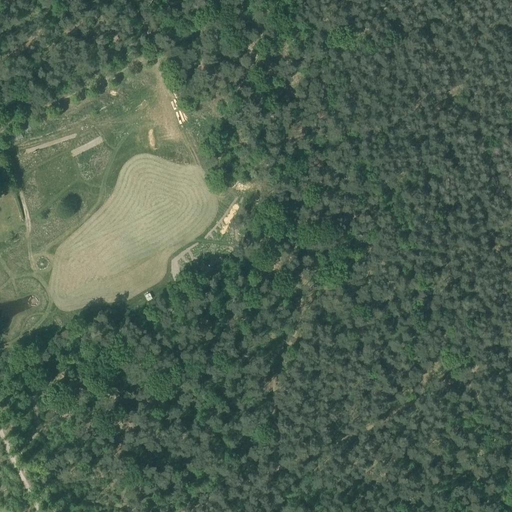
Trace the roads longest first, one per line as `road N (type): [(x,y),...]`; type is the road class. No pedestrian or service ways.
road 1 (track): [(284,0),(511,471)]
road 2 (unknown): [(0,134),(150,63),(154,52),(133,0)]
